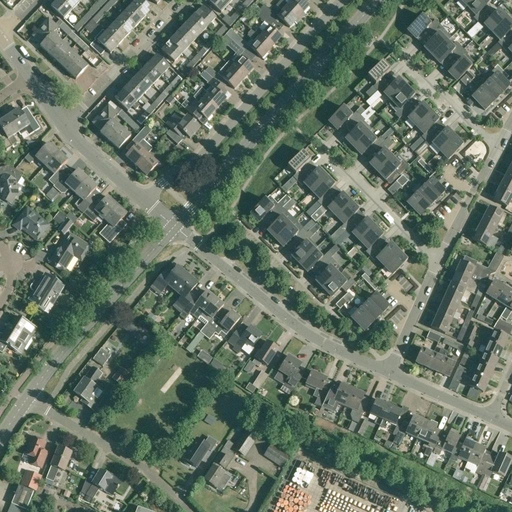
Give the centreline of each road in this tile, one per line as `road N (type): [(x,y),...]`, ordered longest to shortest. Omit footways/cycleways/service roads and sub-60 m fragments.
road 1 (tertiary): [(174,228),(379,0)]
road 2 (residential): [(144,203),(197,161),(342,0)]
road 3 (residential): [(388,372),(285,319),(174,228)]
road 4 (tertiary): [(26,401),(174,228)]
road 5 (unclassified): [(190,511),(145,470),(26,401)]
road 6 (residential): [(64,126),(181,0)]
road 7 (residential): [(437,261),(313,144)]
road 8 (residential): [(495,146),(393,50)]
road 9 (residential): [(437,261),(495,146)]
road 10 (residential): [(388,372),(437,261)]
